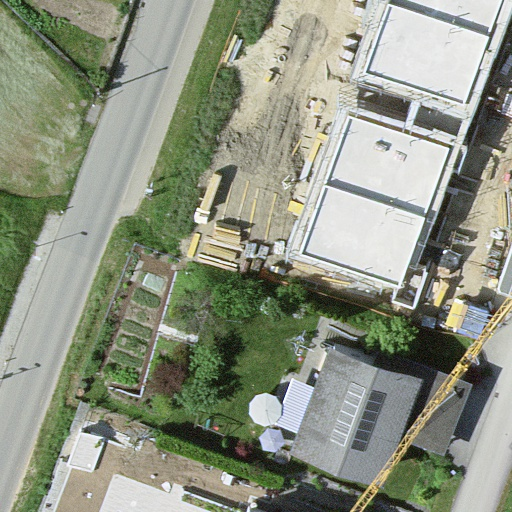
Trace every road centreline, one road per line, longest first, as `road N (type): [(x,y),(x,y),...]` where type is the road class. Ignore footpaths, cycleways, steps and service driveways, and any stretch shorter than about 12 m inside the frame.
road 1 (tertiary): [(0,462),(168,0)]
road 2 (residential): [(511,390),(468,511)]
